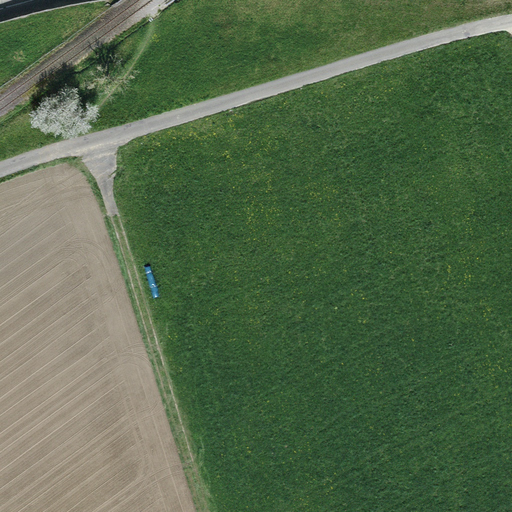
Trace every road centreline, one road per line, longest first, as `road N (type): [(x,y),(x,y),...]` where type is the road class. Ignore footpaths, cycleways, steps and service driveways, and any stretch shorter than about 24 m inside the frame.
road 1 (unclassified): [(0,170),(511,19)]
road 2 (track): [(208,511),(93,142)]
